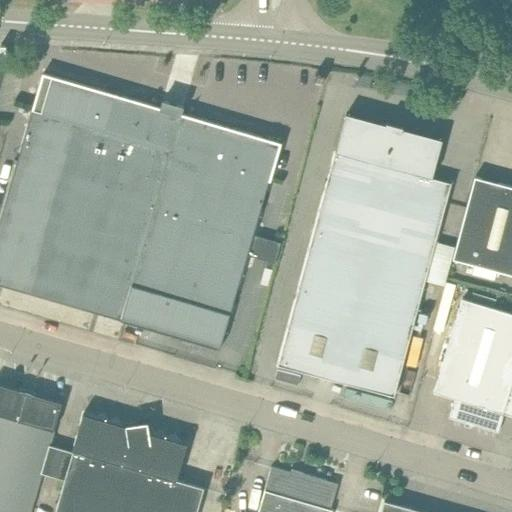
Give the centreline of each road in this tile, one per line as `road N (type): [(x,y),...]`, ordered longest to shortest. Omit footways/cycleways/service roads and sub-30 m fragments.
road 1 (unclassified): [(511,488),(0,334)]
road 2 (secondary): [(257,42),(0,19)]
road 3 (secondary): [(394,58),(511,91)]
